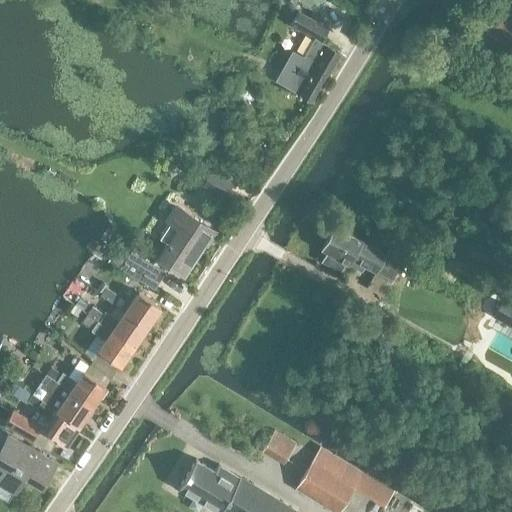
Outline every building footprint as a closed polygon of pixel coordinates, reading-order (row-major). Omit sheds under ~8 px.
[(288,55),(274,80),(285,86),(312,101),(339,55),(340,52),(338,51),(320,41),(327,29),(298,11),(298,12),(298,11),(290,25),(313,38),(304,55),(299,62),(288,55)] [(186,173),(196,156),(179,146),(169,163),(186,173)] [(224,198),(233,182),(211,170),(202,186),(224,198)] [(182,274),(211,229),(178,208),(159,237),(167,243),(157,258),(182,274)] [(385,253),(335,225),(321,248),(327,251),(321,262),(342,273),(351,258),(375,271),(368,284),(384,293),(401,263),(413,270),(417,264),(389,248),(385,253)] [(114,249),(107,261),(137,278),(148,261),(131,250),(127,257),(114,249)] [(105,287),(100,294),(110,302),(115,294),(105,287)] [(146,326),(159,306),(138,291),(124,311),(146,326)] [(511,326),(511,309),(500,303),(493,316),(511,326)] [(76,315),(81,308),(75,304),(70,311),(76,315)] [(146,326),(124,311),(116,306),(110,315),(118,321),(111,330),(132,345),(146,326)] [(91,307),(87,314),(97,321),(102,314),(91,307)] [(132,345),(111,330),(97,321),(87,314),(82,321),(92,328),(90,331),(96,334),(105,340),(98,351),(119,365),(132,345)] [(55,381),(90,405),(103,386),(82,371),(75,381),(62,372),(60,375),(49,367),(44,375),(55,381)] [(77,425),(90,405),(55,381),(44,375),(40,382),(32,394),(77,425)] [(63,444),(77,425),(32,394),(27,401),(36,408),(35,410),(49,419),(42,430),(63,444)] [(31,441),(40,426),(12,409),(2,425),(31,441)] [(281,463),(293,442),(273,430),(261,450),(281,463)] [(42,479),(52,462),(7,436),(0,448),(0,455),(8,460),(0,473),(0,482),(13,490),(25,469),(42,479)] [(319,446),(294,488),(307,496),(332,511),(338,511),(352,489),(362,472),(319,446)] [(213,470),(194,458),(177,486),(218,511),(294,511),(216,464),(213,470)]
